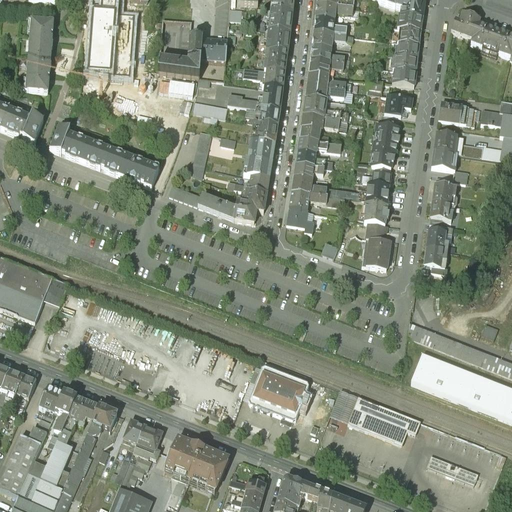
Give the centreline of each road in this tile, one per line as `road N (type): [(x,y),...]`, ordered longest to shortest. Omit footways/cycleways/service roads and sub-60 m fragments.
road 1 (residential): [(269,246),(381,290),(402,284),(444,0)]
road 2 (secondary): [(0,351),(279,463)]
road 3 (residential): [(0,145),(269,246)]
road 4 (residential): [(306,0),(269,246)]
road 5 (secondary): [(279,463),(404,511)]
